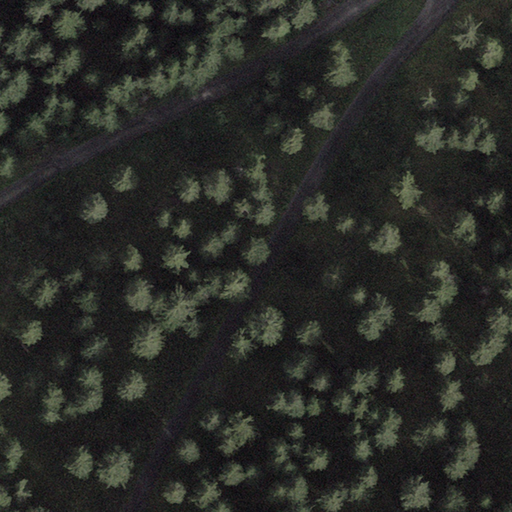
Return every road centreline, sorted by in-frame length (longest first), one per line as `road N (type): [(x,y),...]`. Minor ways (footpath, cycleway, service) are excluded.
road 1 (track): [(130,511),(327,159),(437,0)]
road 2 (track): [(373,0),(309,53),(193,91),(0,210)]
